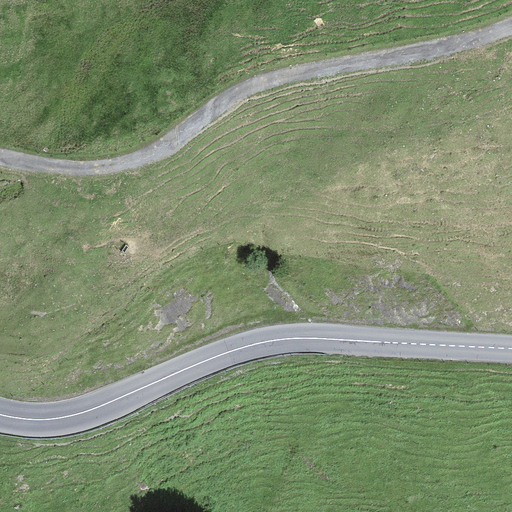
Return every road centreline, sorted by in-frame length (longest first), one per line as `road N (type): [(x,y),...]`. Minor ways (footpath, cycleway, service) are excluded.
road 1 (track): [(0,154),(78,168),(113,164),(151,151),(256,81),(511,24)]
road 2 (tertiary): [(0,413),(70,415),(265,340),(511,347)]
